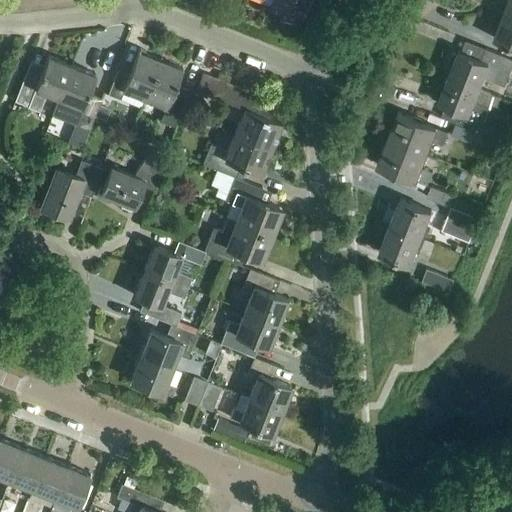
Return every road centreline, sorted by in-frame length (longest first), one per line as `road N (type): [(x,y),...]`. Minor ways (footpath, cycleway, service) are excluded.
road 1 (residential): [(307,73),(335,410),(334,441),(310,502)]
road 2 (residential): [(0,265),(13,248),(33,242),(70,260),(84,348),(62,403)]
road 3 (residential): [(127,7),(307,73)]
road 4 (unclassified): [(232,470),(62,403)]
road 5 (residential): [(425,0),(307,73)]
road 6 (residential): [(0,23),(75,20),(127,7)]
